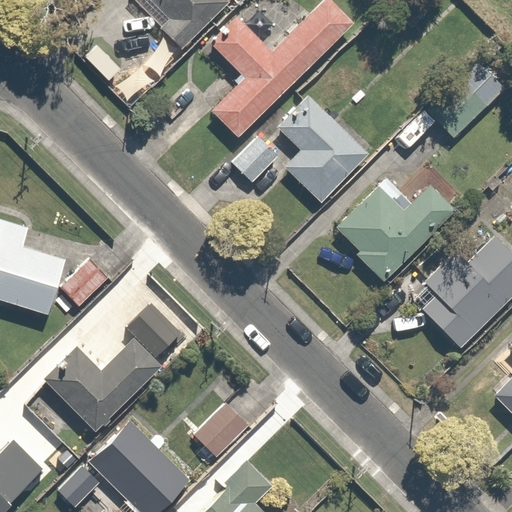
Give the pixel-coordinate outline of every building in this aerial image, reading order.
[(159,29),(180,50),(229,0),(146,0),(168,21),(159,29)] [(213,105),(239,131),(353,22),(332,0),(319,0),(271,47),(236,11),(207,39),(243,76),(213,105)] [(422,112),(445,136),(503,81),(479,57),(422,112)] [(323,206),(373,153),(306,91),(273,125),(300,150),(283,168),(323,206)] [(279,153),(255,130),(225,162),(249,185),(279,153)] [(456,208),(428,180),(406,202),(382,178),(333,228),(385,279),(456,208)] [(23,244),(28,227),(0,217),(0,301),(44,317),(64,258),(23,244)] [(404,298),(461,351),(511,296),(511,253),(491,235),(467,261),(452,247),(404,298)] [(112,273),(93,255),(59,290),(78,308),(112,273)] [(38,381),(89,434),(159,366),(131,336),(100,366),(77,343),(38,381)] [(511,343),(510,345),(511,347),(511,370),(491,392),(511,413),(511,343)] [(2,379),(0,381),(0,431),(27,403),(2,379)] [(252,420),(225,397),(188,441),(215,464),(252,420)] [(133,400),(50,487),(73,509),(104,477),(140,511),(155,511),(190,476),(159,447),(170,435),(133,400)] [(262,511),(249,499),(268,481),(246,459),(191,511),(171,511),(167,508),(162,511),(262,511)]
